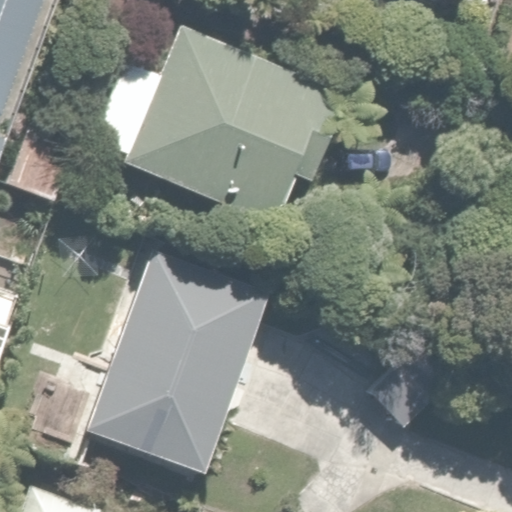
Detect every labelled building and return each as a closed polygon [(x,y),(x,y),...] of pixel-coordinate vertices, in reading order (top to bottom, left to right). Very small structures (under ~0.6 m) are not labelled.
[(0,0),(0,106),(38,0),(0,0)] [(123,153),(118,166),(266,229),(290,172),(306,179),(342,95),(174,24),(153,72),(123,59),(89,139),(123,153)] [(80,125),(30,106),(1,183),(51,202),(80,125)] [(260,294),(140,252),(77,433),(197,475),(260,294)] [(0,357),(13,324),(0,318),(0,357)] [(102,511),(28,483),(16,511),(102,511)]
